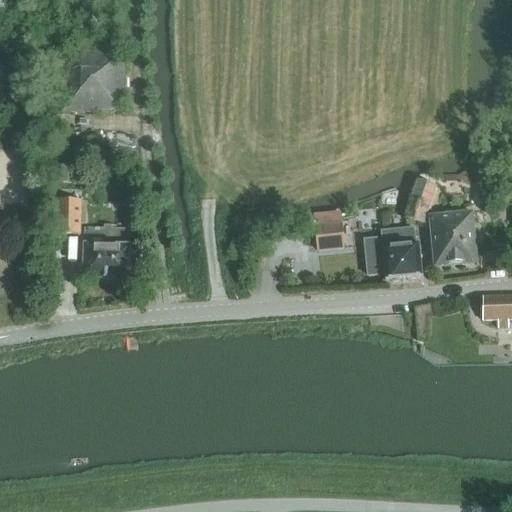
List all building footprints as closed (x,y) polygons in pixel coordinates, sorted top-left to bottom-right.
[(105,114),(105,112),(123,112),(125,55),(64,53),(63,113),(105,114)] [(153,108),(145,110),(146,120),(154,119),(153,108)] [(62,185),(74,185),(75,169),(63,169),(62,185)] [(82,192),(97,192),(97,173),(83,172),(82,192)] [(417,183),(405,218),(426,225),(427,232),(432,231),(436,269),(479,264),(473,214),(472,206),(451,209),(452,216),(430,219),(428,218),(437,190),(417,183)] [(58,203),(58,237),(80,238),(81,204),(58,203)] [(342,224),(314,225),(316,252),(344,251),(342,224)] [(83,280),(129,283),(132,233),(112,232),(113,229),(104,228),(104,232),(85,231),(83,280)] [(384,275),(385,282),(422,277),(419,246),(417,246),(414,228),(380,232),(381,238),(363,240),(367,277),(384,275)] [(510,323),(511,323),(511,297),(483,297),(483,323),(498,323),(499,331),(510,331),(510,323)]
